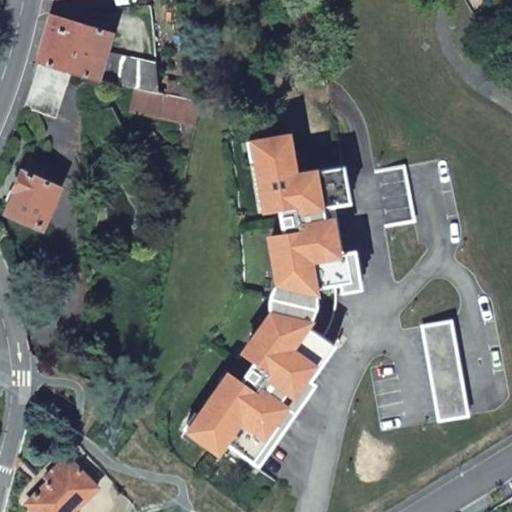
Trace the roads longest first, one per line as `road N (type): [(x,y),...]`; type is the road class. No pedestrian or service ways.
road 1 (unknown): [(314,511),(347,386),(383,312),(360,172)]
road 2 (residential): [(0,275),(20,376),(0,488)]
